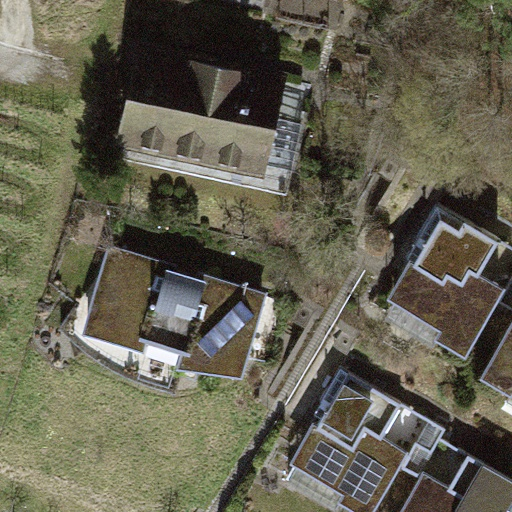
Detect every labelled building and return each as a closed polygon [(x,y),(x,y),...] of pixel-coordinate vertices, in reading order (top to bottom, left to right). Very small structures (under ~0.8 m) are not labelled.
[(359,109),(168,39),(130,143),(321,213),(359,109)] [(511,232),(462,215),(431,303),(511,332),(511,232)] [(308,299),(116,231),(80,332),(272,400),(308,299)] [(441,415),(351,379),(313,475),(403,510),(441,415)] [(511,511),(511,445),(457,424),(422,511),(511,511)]
